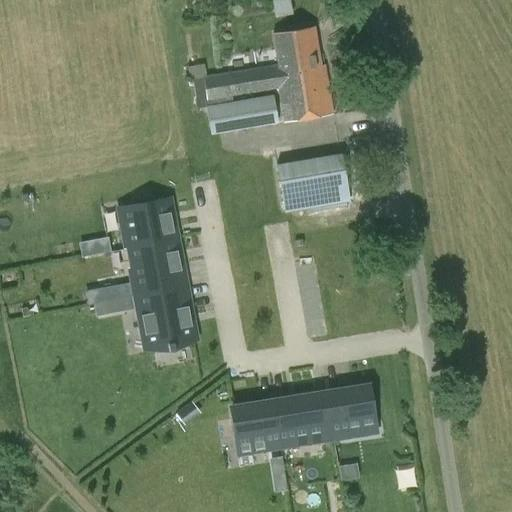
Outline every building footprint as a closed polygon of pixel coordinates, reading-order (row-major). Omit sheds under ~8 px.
[(290,0),(274,0),(276,13),(292,12),(290,0)] [(273,35),(278,67),(204,79),(207,99),(279,87),(284,122),(332,114),(324,65),(319,66),(313,28),(273,35)] [(272,95),(207,105),(212,134),(277,124),(272,95)] [(341,154),(277,165),(285,211),(349,201),(341,154)] [(166,199),(151,202),(150,196),(135,199),(137,205),(121,208),(125,229),(122,230),(125,248),(128,248),(128,247),(173,238),(166,199)] [(128,247),(128,248),(132,267),(129,268),(132,283),(134,296),(183,286),(173,238),(128,247)] [(109,253),(106,239),(77,246),(80,259),(109,253)] [(85,305),(94,303),(134,296),(132,283),(84,293),(85,305)] [(182,345),(181,340),(192,338),(183,286),(134,296),(137,308),(144,347),(156,345),(157,350),(167,348),(167,350),(172,349),(172,347),(182,345)] [(134,296),(94,303),(96,315),(137,308),(134,296)] [(325,396),(332,437),(349,434),(348,427),(374,422),(368,384),(351,387),(351,392),(325,396)] [(299,401),(274,405),(280,446),(297,444),(295,436),(322,432),(315,393),(298,396),(299,401)] [(238,453),(280,446),(274,405),(249,409),(248,404),(231,407),(238,453)]
